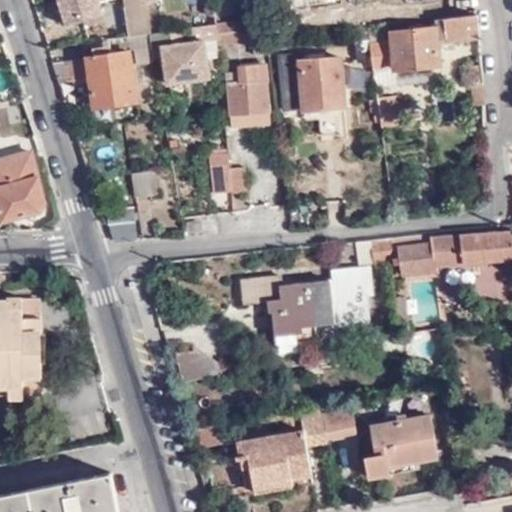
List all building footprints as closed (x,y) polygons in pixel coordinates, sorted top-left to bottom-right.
[(101,41),(127,37),(131,36),(124,0),(104,0),(106,10),(97,11),(101,41)] [(124,0),(131,36),(149,33),(150,33),(146,3),(158,1),(158,0),(124,0)] [(479,36),(477,13),(434,19),(435,26),(390,33),(392,44),(387,44),(372,46),(372,53),(375,70),(398,67),(398,70),(442,63),(440,42),(479,36)] [(246,30),(244,18),(217,21),(217,22),(218,34),(246,30)] [(219,36),(218,34),(217,22),(190,27),(192,41),(172,44),(170,30),(150,33),(149,33),(151,46),(152,50),(161,48),(167,83),(209,76),(209,74),(214,74),(211,57),(206,57),(203,39),(219,36)] [(387,44),(384,25),(369,27),(370,38),(372,46),(387,44)] [(270,54),(266,27),(218,34),(219,36),(219,45),(253,42),(254,55),(270,54)] [(129,49),(151,46),(149,33),(131,36),(127,37),(129,49)] [(372,53),(372,46),(370,38),(354,40),(357,62),(365,61),(364,55),(372,53)] [(93,58),(111,55),(110,46),(92,49),(93,58)] [(129,53),(111,55),(93,58),(66,62),(69,84),(90,81),(94,107),(136,101),(129,53)] [(315,106),(317,120),(319,139),(347,136),(341,58),(305,61),(305,54),(279,55),(285,109),(303,107),(315,106)] [(345,67),(348,90),(366,87),(363,65),(345,67)] [(484,104),(482,65),(469,66),(471,104),(484,104)] [(266,66),(241,67),(242,82),(228,84),(231,127),(269,124),(266,66)] [(401,87),(398,70),(398,67),(375,70),(377,90),(401,87)] [(379,101),(382,121),(382,129),(403,127),(400,98),(379,101)] [(379,101),(379,99),(369,100),(370,112),(375,112),(375,122),(382,121),(379,101)] [(304,122),(317,120),(315,106),(303,107),(304,122)] [(44,200),(30,151),(0,160),(0,212),(2,220),(28,213),(40,210),(43,205),(44,200)] [(231,192),(229,168),(228,154),(210,155),(214,192),(231,192)] [(231,192),(231,193),(245,193),(243,167),(229,168),(231,192)] [(155,169),(133,172),(137,197),(160,193),(155,169)] [(216,194),(216,207),(246,207),(246,194),(216,194)] [(511,200),(511,221),(511,222),(383,237),(386,259),(396,258),(398,275),(439,269),(439,265),(511,257),(511,200)] [(112,243),(135,241),(131,208),(105,210),(107,225),(108,225),(112,243)] [(386,259),(383,237),(355,240),(359,262),(386,259)] [(281,296),(279,297),(286,333),(309,331),(308,322),(372,314),(369,292),(375,291),(371,262),(330,266),(332,277),(280,284),(281,296)] [(402,294),(390,294),(393,321),(404,320),(402,294)] [(48,298),(0,297),(0,393),(48,394),(48,298)] [(286,333),(279,297),(268,299),(269,313),(273,312),(276,335),(286,333)] [(459,339),(460,366),(496,365),(496,339),(459,339)] [(193,343),(174,348),(181,378),(218,371),(214,358),(193,343)] [(358,426),(351,396),(320,402),(326,434),(358,426)] [(320,402),(299,405),(303,428),(239,441),(242,453),(238,454),(238,458),(245,457),(251,495),(316,482),(308,440),(327,436),(326,434),(320,402)] [(430,408),(370,419),(376,448),(367,450),(371,472),(390,468),(389,459),(438,450),(430,408)] [(221,421),(195,425),(198,441),(225,437),(221,421)] [(118,511),(110,473),(0,495),(0,511),(118,511)]
